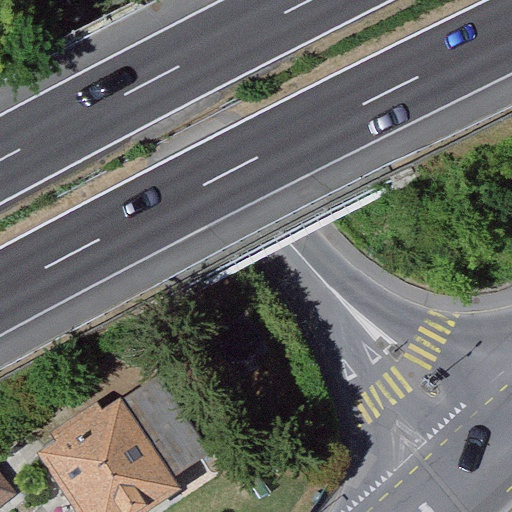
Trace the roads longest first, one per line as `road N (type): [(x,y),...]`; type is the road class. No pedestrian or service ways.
road 1 (unclassified): [(71,0),(279,236),(498,447)]
road 2 (motorway): [(0,296),(511,35)]
road 3 (motorway): [(307,0),(0,158)]
